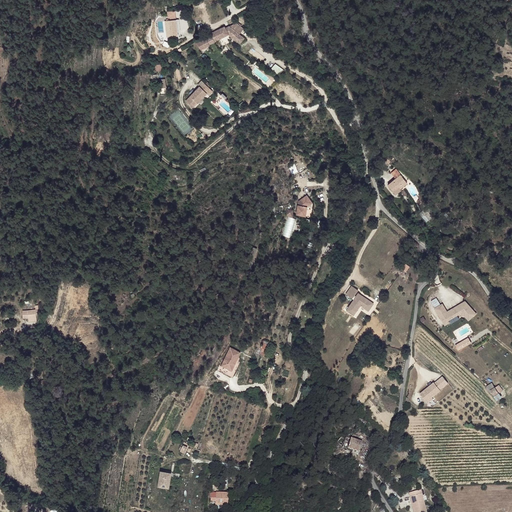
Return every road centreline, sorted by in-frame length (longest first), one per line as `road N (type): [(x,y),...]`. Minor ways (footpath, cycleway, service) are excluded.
road 1 (unclassified): [(297,0),(355,107),(386,210),(476,275),(511,318)]
road 2 (track): [(263,511),(305,376),(295,325),(367,161)]
road 3 (track): [(392,511),(373,476),(401,411),(418,290),(435,272),(428,247)]
road 4 (unknown): [(351,98),(307,111),(270,103),(186,167),(153,149)]
